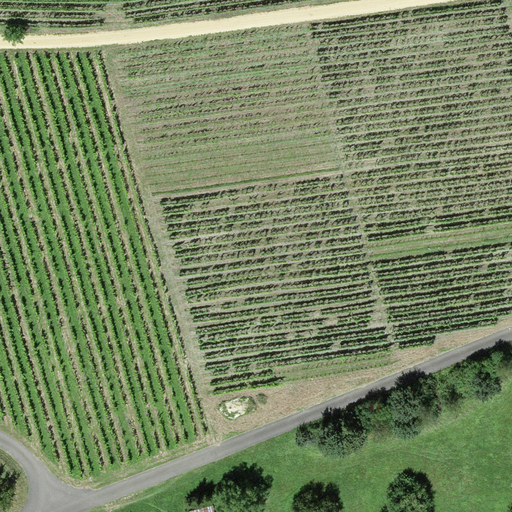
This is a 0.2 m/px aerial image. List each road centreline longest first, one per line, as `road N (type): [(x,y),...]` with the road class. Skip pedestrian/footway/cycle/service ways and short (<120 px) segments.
road 1 (track): [(73,511),(511,331)]
road 2 (track): [(0,42),(123,39),(427,0)]
